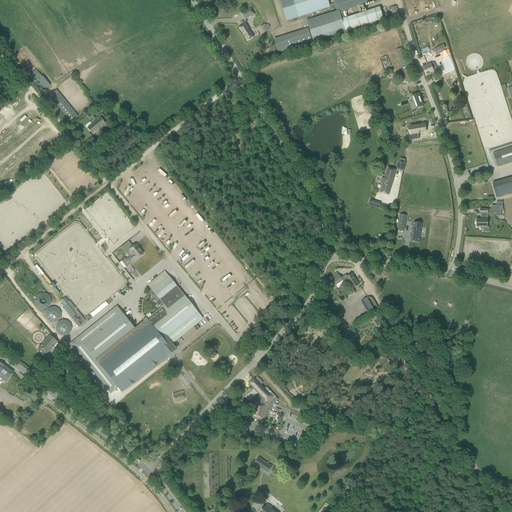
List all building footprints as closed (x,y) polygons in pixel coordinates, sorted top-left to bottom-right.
[(299,17),(293,0),(279,0),(287,21),(299,17)] [(327,0),(293,0),(299,17),(329,7),(335,6),(337,11),(339,11),(335,0),(332,0),(334,3),(329,5),(327,0)] [(335,0),(339,11),(339,13),(377,0),(335,0)] [(247,11),(242,14),(245,19),(251,16),(251,17),(255,15),(251,7),(247,10),(247,11)] [(342,20),(346,31),(384,19),(380,7),(348,18),(342,20)] [(337,11),(307,21),(313,42),(346,31),(342,20),(348,18),(346,11),(340,13),(339,11),(337,11)] [(245,23),(239,27),(247,41),(254,37),(245,23)] [(402,69),(407,67),(402,51),(397,52),(402,69)] [(447,66),(441,69),(444,75),(454,70),(449,57),(444,60),(447,66)] [(434,62),(422,68),(426,76),(430,74),(438,71),(434,62)] [(410,68),(402,71),(406,82),(408,82),(408,84),(413,82),(412,80),(414,79),(410,68)] [(32,74),(36,79),(40,76),(37,71),(32,74)] [(45,90),(50,86),(42,76),(38,80),(45,90)] [(511,160),(511,78),(511,79),(511,87),(508,89),(511,101),(511,148),(494,154),(497,165),(511,160)] [(77,117),(56,90),(49,96),(70,123),(74,119),(77,117)] [(423,106),(419,94),(412,96),(416,108),(423,106)] [(87,128),(92,135),(93,136),(100,130),(99,129),(102,126),(103,128),(108,125),(103,119),(105,118),(102,114),(95,119),(94,119),(90,123),(91,124),(87,128)] [(424,124),(409,127),(410,134),(409,134),(410,140),(419,139),(418,133),(425,132),(424,124)] [(399,161),(396,169),(403,171),(405,163),(405,159),(400,158),(399,161)] [(380,193),(388,195),(396,170),(388,168),(380,193)] [(496,198),(511,193),(511,177),(492,183),(496,198)] [(501,210),(503,210),(503,206),(496,206),(492,206),(492,209),(491,209),(491,213),(496,213),(496,217),(501,217),(501,210)] [(476,219),(476,227),(480,227),(480,228),(483,228),(483,227),(487,227),(488,209),(480,209),(480,213),(481,213),(481,219),(476,219)] [(413,222),(411,242),(419,243),(422,223),(413,222)] [(395,240),(394,252),(400,253),(400,250),(402,250),(403,241),(395,240)] [(123,260),(121,261),(126,267),(129,264),(130,265),(133,262),(133,261),(136,259),(143,254),(135,244),(128,250),(125,252),(129,257),(126,259),(124,258),(123,259),(123,260)] [(117,306),(70,343),(110,394),(117,388),(121,392),(164,357),(164,358),(167,355),(166,353),(171,350),(172,351),(176,349),(172,344),(203,319),(164,271),(147,285),(162,304),(159,306),(162,309),(153,317),(150,314),(146,317),(149,320),(148,320),(146,318),(143,320),(144,320),(141,322),(134,328),(117,306)] [(349,283),(353,288),(359,285),(352,274),(347,277),(346,275),(341,278),(339,276),(333,280),(334,282),(330,284),(333,287),(336,285),(342,281),(344,284),(347,284),(349,283)] [(367,312),(373,309),(367,298),(361,301),(367,312)] [(64,305),(62,307),(78,327),(85,321),(69,301),(69,302),(64,305)] [(355,307),(349,310),(355,321),(361,318),(355,307)] [(59,322),(59,308),(45,308),(46,322),(59,322)] [(350,328),(344,332),(347,338),(353,334),(356,332),(353,327),(350,328)] [(46,354),(57,342),(50,336),(40,347),(46,354)] [(174,352),(167,357),(173,364),(180,358),(174,352)] [(0,378),(6,383),(13,372),(5,367),(0,373),(0,378)] [(278,399),(276,398),(277,397),(267,387),(265,389),(262,385),(263,383),(257,377),(249,384),(253,388),(261,395),(258,403),(256,403),(254,412),(252,412),(250,417),(262,421),(264,421),(268,408),(271,409),(272,406),(278,399)] [(250,400),(256,394),(251,389),(246,394),(250,400)] [(184,391),(173,394),(175,401),(186,398),(184,391)] [(267,472),(271,466),(258,458),(254,464),(267,472)]
